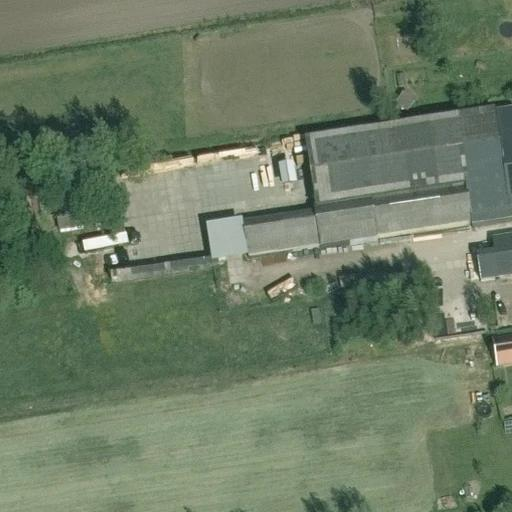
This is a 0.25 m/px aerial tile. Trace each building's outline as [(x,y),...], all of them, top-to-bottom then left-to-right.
[(319,250),(378,241),(472,226),(472,229),(511,222),(511,210),(511,209),(511,112),(307,144),(318,211),(242,223),(242,225),(214,230),(220,263),(247,259),(319,248),(319,250)] [(256,168),(260,194),(279,191),(274,165),(256,168)] [(110,197),(135,193),(133,178),(108,182),(110,197)] [(481,284),(501,281),(511,279),(511,238),(495,242),(497,253),(477,256),(481,284)] [(450,333),(470,331),(470,321),(450,322),(450,333)] [(511,366),(511,337),(495,341),(492,341),(496,369),(498,369),(511,366)]
